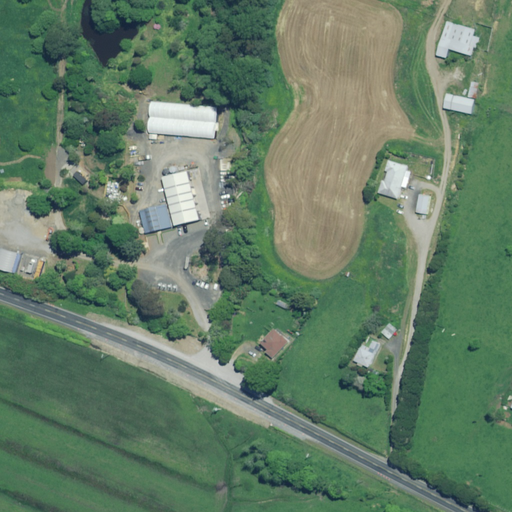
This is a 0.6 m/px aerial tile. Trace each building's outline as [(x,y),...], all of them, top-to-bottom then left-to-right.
[(476,30),(449,22),(439,55),(448,58),(451,49),(473,56),(476,47),(477,48),(480,38),(474,36),(476,30)] [(475,100),(450,94),(446,108),(472,114),(475,100)] [(154,102),(152,133),(216,138),(218,107),(154,102)] [(101,150),(95,148),(92,159),(98,160),(101,150)] [(411,167),(392,161),(389,171),(392,172),(389,181),(386,180),(382,193),(400,199),(403,188),(408,190),(411,178),(408,177),(411,167)] [(432,197),(422,195),(418,212),(428,214),(432,197)] [(174,227),(169,205),(142,211),(148,233),(174,227)] [(400,330),(393,324),(385,333),(392,339),(400,330)] [(292,341),(278,328),(264,343),(271,350),(269,352),(275,358),(292,341)] [(383,345),(377,341),(372,351),(365,348),(358,361),(362,363),(361,365),(365,367),(366,365),(372,368),(383,345)] [(384,374),(376,371),(373,376),(381,380),(384,374)]
